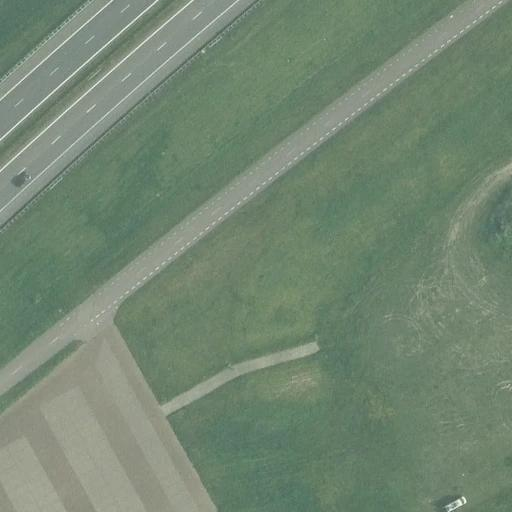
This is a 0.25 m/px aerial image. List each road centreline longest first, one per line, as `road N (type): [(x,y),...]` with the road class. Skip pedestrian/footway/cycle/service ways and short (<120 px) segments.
road 1 (unclassified): [(0,383),(490,0)]
road 2 (trunk): [(0,193),(218,0)]
road 3 (trunk): [(137,0),(0,120)]
